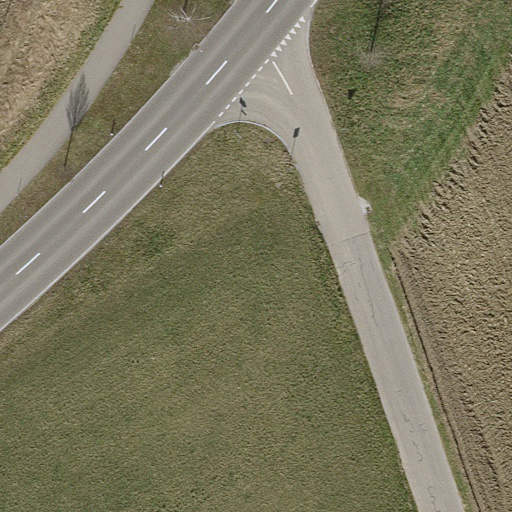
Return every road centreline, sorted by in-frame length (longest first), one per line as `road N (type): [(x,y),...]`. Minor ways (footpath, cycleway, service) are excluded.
road 1 (unclassified): [(444,511),(290,85),(248,36)]
road 2 (tertiary): [(248,36),(137,158),(0,286)]
